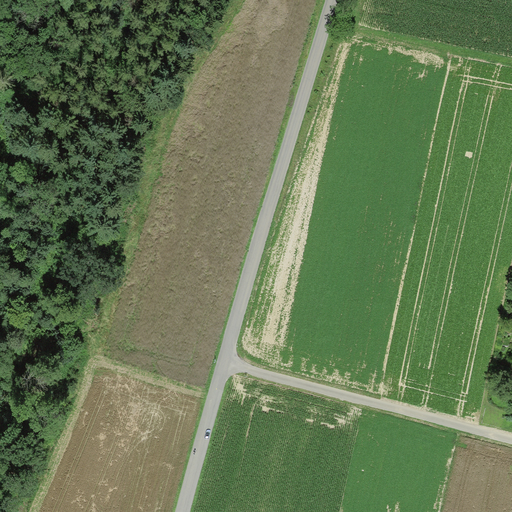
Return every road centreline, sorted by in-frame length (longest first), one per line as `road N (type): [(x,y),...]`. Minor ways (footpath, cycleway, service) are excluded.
road 1 (tertiary): [(223,360),(330,0)]
road 2 (unclassified): [(223,360),(511,437)]
road 3 (tertiary): [(181,511),(223,360)]
